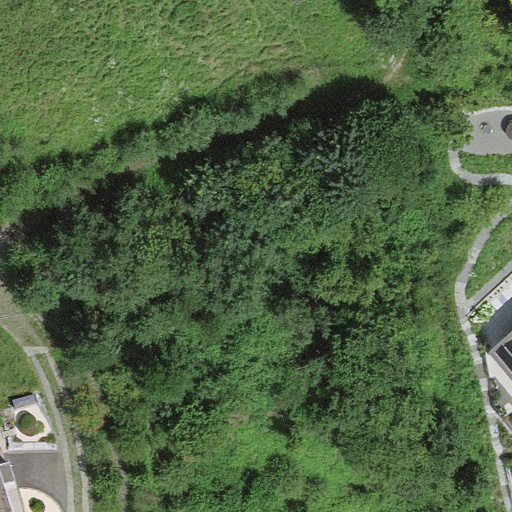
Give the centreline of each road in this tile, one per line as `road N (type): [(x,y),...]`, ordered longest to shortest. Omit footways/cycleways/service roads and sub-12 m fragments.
road 1 (track): [(0,252),(16,232),(102,183),(229,126),(382,75)]
road 2 (track): [(78,511),(68,424),(54,383),(9,313)]
